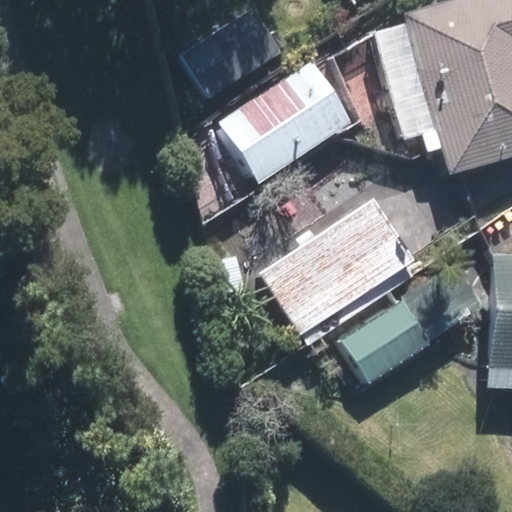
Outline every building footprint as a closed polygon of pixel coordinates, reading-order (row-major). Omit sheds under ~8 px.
[(511,0),(452,0),(387,19),(390,30),(361,38),(391,141),(407,136),(413,157),(425,153),(433,180),(511,157),(511,0)] [(199,102),(268,57),(239,13),(170,58),(199,102)] [(337,127),(297,67),(205,128),(244,188),(337,127)] [(405,274),(358,204),(243,280),(290,350),(405,274)] [(511,260),(475,260),(472,394),(511,394),(511,260)] [(418,345),(392,305),(330,345),(356,385),(418,345)]
